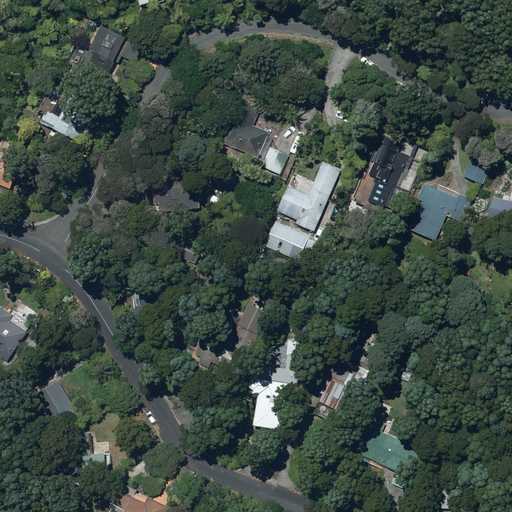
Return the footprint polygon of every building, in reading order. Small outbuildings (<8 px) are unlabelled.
[(137,0),(141,10),(175,0),(137,0)] [(67,69),(104,86),(118,57),(136,65),(142,52),(124,44),(126,41),(100,29),(90,51),(78,46),(67,69)] [(40,127),(82,148),(103,105),(75,91),(66,109),(57,104),(51,117),(48,115),(45,119),(44,119),(40,127)] [(245,154),(257,159),(268,133),(252,126),(261,106),(243,99),(224,143),(246,153),(245,154)] [(382,208),(394,213),(416,162),(392,152),(395,145),(382,140),(367,175),(379,180),(368,204),(382,209),(382,208)] [(260,166),(279,174),(287,154),(268,147),(260,166)] [(463,177),(482,185),(493,157),(474,150),(463,177)] [(0,188),(9,192),(19,166),(0,158),(0,188)] [(294,224),(312,232),(339,170),(321,162),(307,195),(287,186),(276,212),(296,220),(294,224)] [(161,177),(162,215),(204,213),(202,176),(161,177)] [(411,230),(434,240),(445,215),(461,222),(470,198),(457,193),(455,197),(425,184),(416,203),(421,205),(411,230)] [(488,219),(511,225),(511,201),(493,197),(488,219)] [(273,219),(280,223),(283,218),(277,214),(273,219)] [(300,258),(315,264),(323,245),(308,239),(309,236),(276,222),(265,247),(298,261),(300,258)] [(137,300),(131,300),(134,325),(168,321),(163,280),(135,284),(137,300)] [(0,355),(8,361),(33,324),(12,310),(8,315),(0,309),(0,355)] [(211,365),(232,375),(249,338),(229,328),(225,326),(221,335),(211,330),(197,359),(211,365)] [(251,427),(278,431),(284,384),(293,386),(298,356),(285,354),(282,369),(266,367),(264,382),(257,381),(251,427)] [(315,402),(337,413),(349,389),(326,378),(315,402)] [(41,422),(47,432),(54,427),(55,429),(79,414),(59,381),(34,395),(48,418),(41,422)] [(88,418),(93,423),(107,412),(102,406),(88,418)] [(192,409),(193,428),(216,427),(216,409),(192,409)] [(109,422),(104,416),(92,425),(97,431),(109,422)] [(73,434),(74,472),(111,472),(111,453),(96,453),(96,433),(73,434)] [(374,462),(418,481),(431,451),(411,442),(409,445),(386,435),(374,462)] [(394,487),(411,494),(415,486),(398,479),(394,487)] [(431,509),(456,511),(457,504),(450,504),(452,483),(432,482),(431,509)] [(110,511),(164,511),(167,507),(147,498),(144,504),(119,493),(110,511)]
